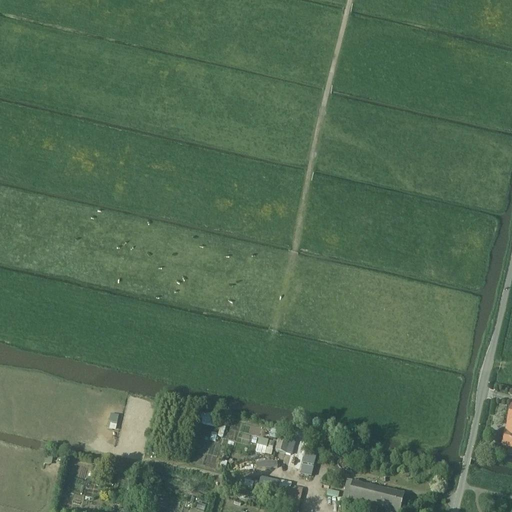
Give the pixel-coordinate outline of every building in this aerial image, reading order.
[(511,406),(507,422),(509,422),(507,433),(505,432),(502,444),(511,446),(511,406)] [(275,451),(292,456),(296,441),(279,436),(275,451)] [(257,451),(272,453),(273,439),(259,437),(257,451)] [(307,451),(300,474),(310,477),(316,454),(307,451)] [(294,454),(288,474),(293,476),(299,456),(294,454)] [(260,489),(301,500),(303,492),(291,489),(292,484),(279,481),(279,483),(273,481),(273,483),(262,480),(260,489)] [(387,511),(398,511),(403,495),(347,481),(342,501),(367,507),(365,511),(375,511),(376,509),(387,511)] [(177,511),(178,501),(166,500),(165,511),(177,511)]
